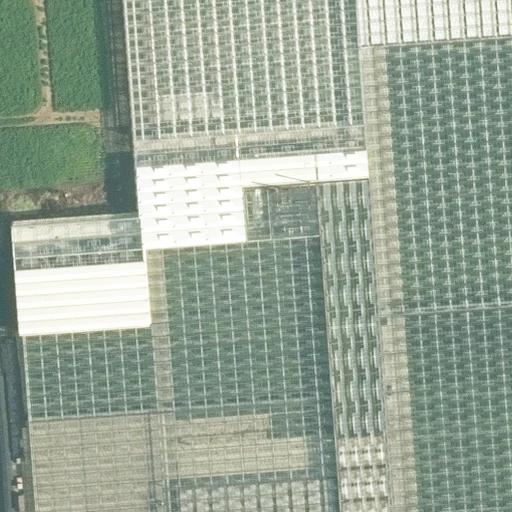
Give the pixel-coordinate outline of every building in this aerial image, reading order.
[(367,144),(356,0),(123,0),(135,160),(367,144)] [(373,47),(511,36),(511,0),(356,0),(360,56),(374,55),(373,47)] [(369,174),(393,511),(511,511),(511,36),(373,47),(374,55),(360,56),(367,144),(369,174)] [(369,174),(367,144),(135,160),(141,213),(145,243),(247,235),(243,183),(318,178),(369,174)] [(393,511),(369,174),(318,178),(243,183),(247,235),(145,243),(151,320),(63,327),(23,330),(36,511),(393,511)] [(151,320),(141,213),(10,221),(19,330),(23,330),(63,327),(151,320)]
